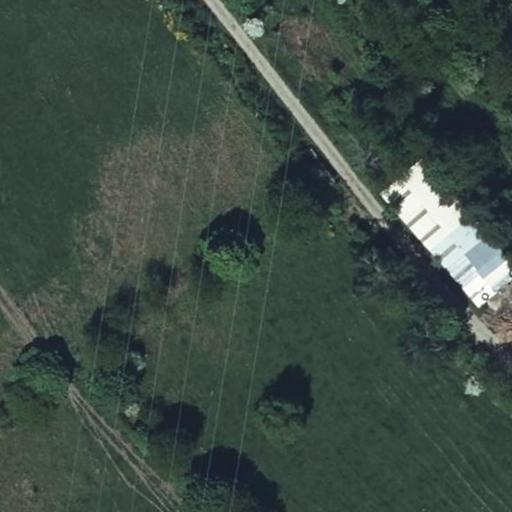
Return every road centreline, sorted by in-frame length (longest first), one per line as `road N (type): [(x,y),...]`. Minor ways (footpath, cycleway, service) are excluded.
road 1 (track): [(213,0),(453,323),(511,371)]
road 2 (track): [(412,0),(511,168)]
